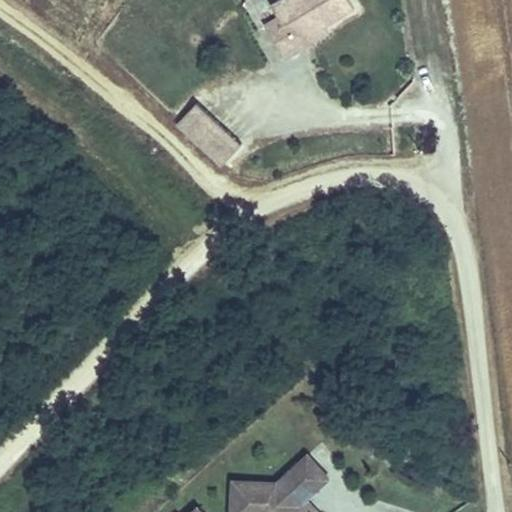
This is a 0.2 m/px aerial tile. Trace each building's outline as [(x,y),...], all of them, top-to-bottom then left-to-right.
[(325,25),(356,7),(351,0),(278,0),(273,3),(279,15),(266,23),(284,56),(300,48),(296,42),(325,25)] [(325,25),(296,42),(300,48),(329,31),(325,25)] [(221,160),(240,140),(197,97),(177,117),(221,160)] [(402,152),(425,151),(425,125),(401,125),(402,152)] [(234,458),(236,497),(264,496),(273,488),(284,500),(275,508),(278,511),(329,511),(330,507),(301,479),(330,449),(308,428),(279,456),(234,458)] [(175,511),(198,511),(213,498),(201,487),(175,511)] [(213,498),(198,511),(219,511),(223,509),(213,498)]
